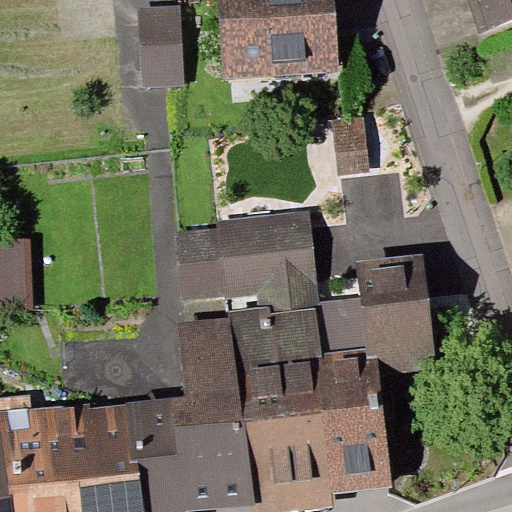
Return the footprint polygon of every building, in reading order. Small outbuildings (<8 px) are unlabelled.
[(338,0),(215,0),(225,99),(347,87),(338,0)] [(314,302),(320,301),(310,211),(218,220),(219,228),(226,295),(226,298),(256,294),(257,307),(271,306),(272,313),(315,307),(314,302)] [(226,295),(219,228),(176,232),(183,299),(226,295)] [(314,302),(315,307),(321,351),(366,346),(367,357),(377,356),(379,374),(438,366),(426,254),(357,263),(361,298),(320,301),(314,302)] [(230,311),(231,318),(254,503),(255,511),(273,511),(334,505),(333,493),(393,485),(379,374),(377,356),(367,357),(366,346),(321,351),(315,307),(272,313),(271,306),(257,307),(230,311)] [(129,404),(143,511),(188,511),(189,511),(254,503),(231,318),(176,325),(186,396),(129,404)] [(0,409),(0,430),(15,511),(143,511),(129,404),(91,408),(89,402),(0,409)] [(0,511),(15,511),(0,430),(0,511)]
